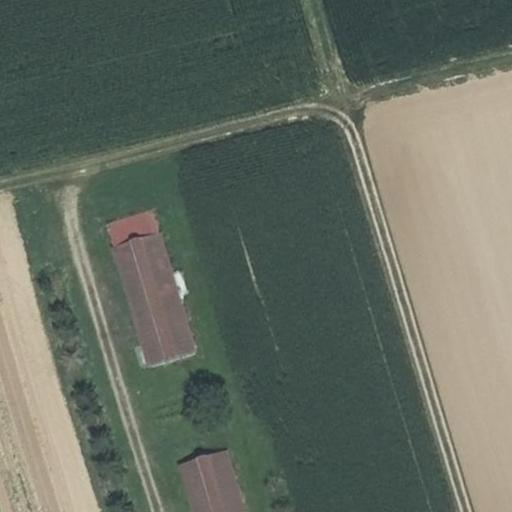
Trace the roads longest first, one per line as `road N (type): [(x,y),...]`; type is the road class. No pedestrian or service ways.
road 1 (track): [(0,175),(511,53)]
road 2 (track): [(474,511),(350,89)]
